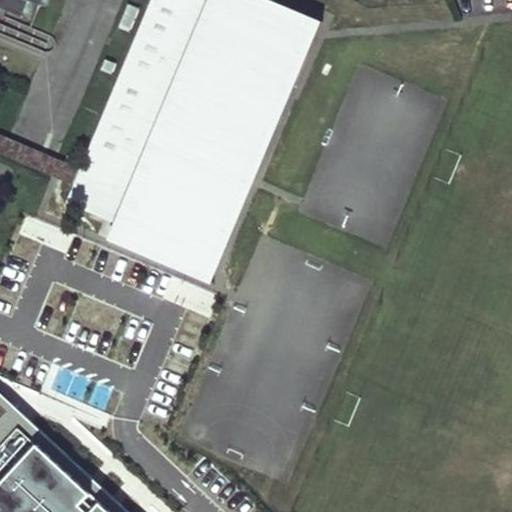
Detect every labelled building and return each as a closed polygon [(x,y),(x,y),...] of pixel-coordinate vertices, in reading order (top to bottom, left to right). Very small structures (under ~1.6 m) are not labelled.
[(0,0),(0,7),(24,17),(31,1),(43,6),(45,0),(0,0)] [(151,0),(81,168),(75,182),(67,201),(103,217),(106,208),(118,214),(114,222),(109,237),(207,277),(287,88),(292,90),(321,24),(263,0),(151,0)] [(81,168),(0,132),(0,151),(75,182),(81,168)] [(106,208),(103,217),(114,222),(118,214),(106,208)] [(181,301),(177,314),(205,323),(209,310),(181,301)] [(105,511),(42,454),(0,499),(0,511),(105,511)]
